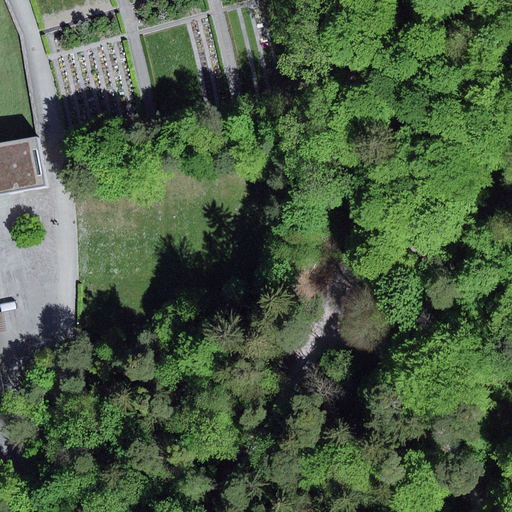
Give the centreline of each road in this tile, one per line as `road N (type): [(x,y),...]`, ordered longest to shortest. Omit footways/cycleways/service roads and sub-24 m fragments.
road 1 (track): [(511,201),(366,283),(336,328),(357,212),(345,0)]
road 2 (track): [(208,511),(336,328),(382,345),(418,372),(486,511)]
road 3 (track): [(42,511),(74,305)]
